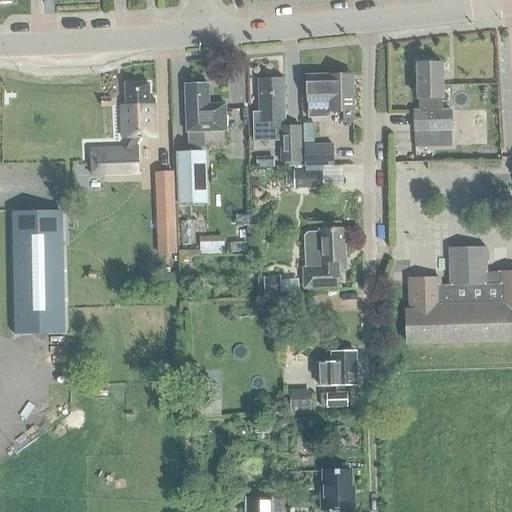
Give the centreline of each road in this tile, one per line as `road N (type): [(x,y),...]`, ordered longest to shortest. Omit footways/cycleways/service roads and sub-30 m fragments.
road 1 (unclassified): [(369,284),(366,20)]
road 2 (tertiary): [(0,49),(203,34)]
road 3 (tertiary): [(203,34),(366,20)]
road 4 (tertiary): [(366,20),(511,2)]
